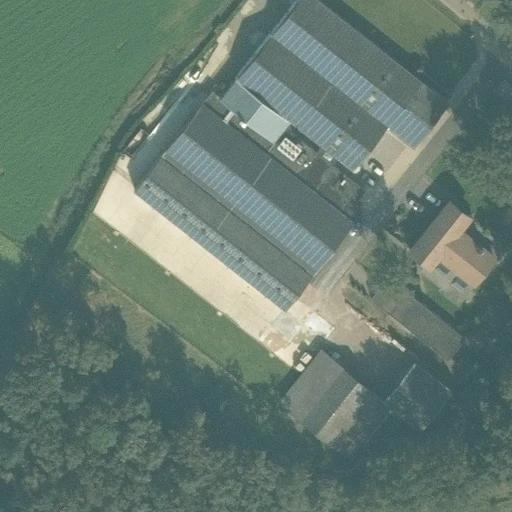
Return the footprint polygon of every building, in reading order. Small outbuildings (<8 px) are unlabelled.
[(132,189),(282,309),(349,225),(362,209),(353,203),(364,190),(330,163),(336,156),(351,168),(386,125),(412,146),(447,101),(318,0),(296,0),(219,97),(211,90),(132,189)] [(410,249),(410,250),(426,262),(428,264),(422,272),(439,286),(437,288),(457,304),(472,284),(491,260),(455,232),(465,218),(447,204),(426,229),(429,232),(413,252),(410,249)] [(463,337),(406,291),(388,313),(446,358),(463,337)] [(480,327),(470,339),(479,346),(489,334),(480,327)] [(277,402),(297,417),(339,362),(320,347),(277,402)]
